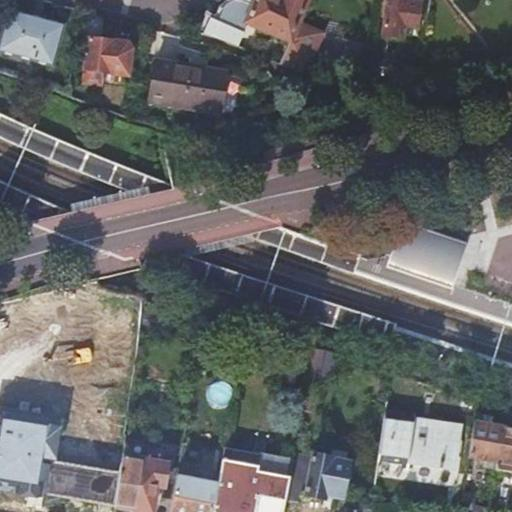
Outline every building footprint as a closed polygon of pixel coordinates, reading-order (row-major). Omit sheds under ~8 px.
[(255,0),(254,4),(241,2),(239,18),(289,39),(279,63),(307,72),(324,31),(299,20),(307,0),(255,0)] [(388,0),(384,35),(404,38),(406,24),(421,26),(424,2),(412,0),(388,0)] [(239,18),(241,2),(234,1),(223,10),(221,22),(211,19),(207,25),(206,34),(235,45),(239,18)] [(92,13),(83,10),(79,38),(88,39),(92,13)] [(11,13),(0,44),(0,51),(52,68),(63,30),(11,13)] [(126,43),(88,39),(84,71),(83,83),(100,86),(102,73),(128,76),(131,50),(126,43)] [(150,102),(216,112),(219,71),(157,61),(150,102)] [(0,137),(4,139),(49,159),(94,178),(140,195),(173,187),(173,185),(168,183),(134,171),(100,158),(66,144),(42,134),(26,127),(0,114),(0,137)] [(0,204),(34,220),(68,212),(42,201),(0,181),(0,204)] [(354,272),(360,257),(281,227),(247,235),(354,272)] [(397,237),(388,262),(397,265),(450,284),(457,263),(462,248),(409,231),(397,237)] [(394,325),(171,252),(141,260),(142,262),(151,266),(220,289),(270,305),(339,328),(389,343),(394,325)] [(0,487),(45,494),(116,507),(121,473),(50,460),(60,389),(1,380),(0,385),(0,487)] [(460,427),(414,420),(408,462),(453,469),(460,427)] [(503,428),(475,422),(469,458),(497,463),(503,428)] [(511,429),(503,428),(497,463),(496,471),(511,474),(511,429)] [(292,497),(350,500),(352,451),(294,449),(292,497)] [(288,480),(291,463),(223,450),(221,462),(255,469),(254,474),(288,480)] [(121,473),(116,507),(130,509),(129,511),(135,511),(153,511),(158,485),(163,486),(162,495),(174,497),(177,477),(179,466),(123,458),(121,473)] [(219,511),(282,511),(288,480),(254,474),(255,469),(221,462),(216,485),(217,485),(213,511),(219,511)] [(177,477),(174,497),(170,511),(212,511),(213,511),(217,485),(216,485),(177,477)]
